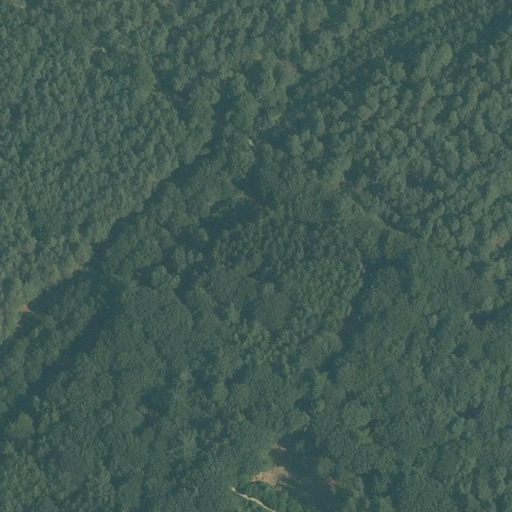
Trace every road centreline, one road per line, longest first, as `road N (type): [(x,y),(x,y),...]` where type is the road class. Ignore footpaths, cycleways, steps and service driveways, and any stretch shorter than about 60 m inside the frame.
road 1 (unclassified): [(0,393),(243,156),(375,66),(507,0)]
road 2 (track): [(511,309),(23,0)]
road 3 (track): [(102,291),(445,511)]
road 4 (track): [(445,267),(281,407),(188,511)]
